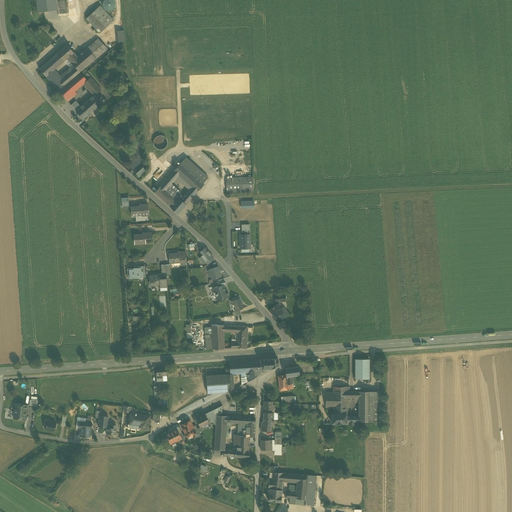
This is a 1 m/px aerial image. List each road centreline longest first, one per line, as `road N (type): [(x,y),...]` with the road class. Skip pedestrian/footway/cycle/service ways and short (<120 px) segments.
road 1 (secondary): [(0,371),(288,350)]
road 2 (unclassified): [(0,8),(23,70),(180,221)]
road 3 (residential): [(0,424),(92,444),(146,438),(263,377)]
road 4 (secondary): [(288,350),(511,335)]
road 5 (unclassified): [(180,221),(285,335),(288,350)]
road 6 (unclassified): [(263,377),(256,511)]
